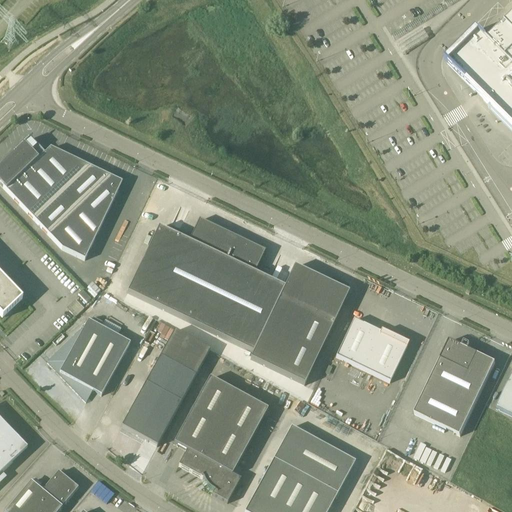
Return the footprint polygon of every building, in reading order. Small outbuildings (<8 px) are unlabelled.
[(511,18),(488,43),(479,34),(448,64),(511,128),(511,18)] [(85,262),(99,232),(122,184),(114,179),(51,149),(45,155),(32,141),(32,140),(32,139),(16,154),(15,153),(6,162),(7,163),(0,169),(0,185),(64,252),(85,262)] [(251,361),(305,386),(349,294),(295,268),(285,289),(255,275),(265,253),(237,239),(238,237),(228,232),(227,235),(199,221),(189,243),(159,229),(128,294),(253,355),(251,361)] [(0,316),(2,319),(21,300),(0,277),(0,316)] [(130,345),(88,321),(82,332),(80,331),(47,363),(86,404),(92,392),(101,397),(130,345)] [(336,358),(390,384),(408,347),(385,337),(386,335),(381,332),(380,334),(354,321),(336,358)] [(210,352),(174,332),(121,428),(157,448),(210,352)] [(450,342),(414,415),(461,437),(496,364),(450,342)] [(511,377),(496,410),(511,417),(511,377)] [(179,467),(203,480),(203,481),(204,483),(202,485),(204,488),(206,486),(208,488),(209,489),(211,491),(214,493),(212,496),(227,505),(241,481),(232,476),(268,411),(210,380),(174,445),(187,452),(179,467)] [(0,420),(0,475),(27,449),(16,438),(0,420)] [(328,511),(355,463),(291,428),(245,511),(328,511)] [(59,511),(78,490),(58,473),(42,492),(31,483),(6,511),(59,511)]
